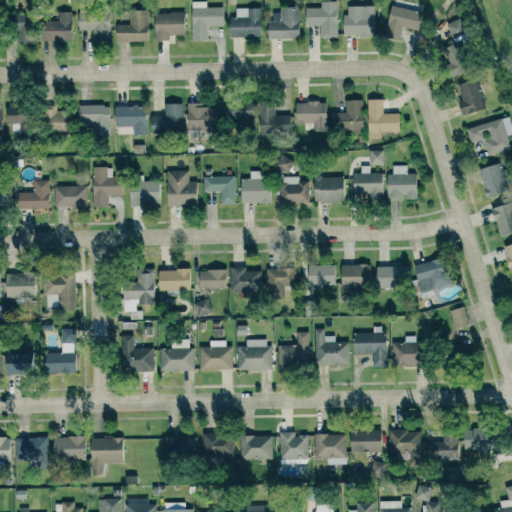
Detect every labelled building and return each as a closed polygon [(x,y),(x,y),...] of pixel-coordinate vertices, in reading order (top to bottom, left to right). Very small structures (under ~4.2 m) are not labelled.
[(207,1),(191,1),(192,41),(207,40),(206,26),(223,25),(222,7),(207,7),(207,1)] [(305,8),(305,26),(319,25),(319,38),(337,38),(336,1),(321,1),(321,7),(305,8)] [(417,30),(421,12),(390,5),(383,37),(398,41),(401,27),(417,30)] [(374,35),(374,6),(360,6),(360,15),(343,14),(342,35),(374,35)] [(229,37),(261,37),(261,8),(236,7),(236,17),(229,17),(229,37)] [(115,41),(146,41),(145,9),(126,9),(126,20),(115,20),(115,41)] [(40,21),(39,41),(69,42),(70,12),(57,12),(57,21),(40,21)] [(77,12),(76,30),(86,31),(86,41),(108,42),(109,13),(77,12)] [(183,12),(153,13),(154,40),(168,40),(168,35),(184,34),(183,12)] [(15,43),(29,44),(30,14),(5,13),(5,33),(15,34),(15,43)] [(448,77),(474,65),(462,38),(441,48),(448,63),(443,66),(448,77)] [(460,115),(484,108),(475,79),(455,84),(460,100),(456,101),(460,115)] [(399,131),(398,113),(382,113),(382,99),(367,99),(368,139),(380,139),(380,132),(399,131)] [(362,100),(345,100),(345,112),(331,112),(332,130),(363,129),(362,100)] [(326,102),(295,102),(294,123),(312,123),(312,129),(326,129),(326,102)] [(182,103),(164,103),(163,116),(149,116),(149,133),(181,134),(182,103)] [(186,103),(187,131),(217,130),(217,106),(201,106),(201,103),(186,103)] [(274,104),(259,104),(258,134),(290,134),(290,115),(273,115),(274,104)] [(41,105),(42,132),(67,132),(66,110),(57,110),(57,105),(41,105)] [(109,105),(77,105),(77,123),(90,122),(91,137),(109,137),(109,105)] [(113,126),(132,127),(132,135),(144,135),(144,106),(113,105),(113,126)] [(4,107),(5,123),(11,123),(12,133),(22,132),(21,106),(4,107)] [(250,106),(224,106),(225,131),(251,131),(250,106)] [(502,118),(506,135),(511,134),(511,129),(508,116),(502,118)] [(465,128),(469,143),(482,140),(487,155),(510,149),(501,119),(465,128)] [(383,150),(369,150),(369,165),(383,165),(383,150)] [(293,160),(280,155),(275,168),(288,173),(293,160)] [(485,197),(508,191),(500,163),(477,169),(485,197)] [(387,199),(417,197),(416,173),(407,174),(407,165),(392,165),(392,174),(386,174),(387,199)] [(353,194),(368,193),(369,200),(383,200),(382,173),(370,173),(369,166),(360,166),(361,173),(352,174),(353,194)] [(91,206),(107,206),(107,195),(121,195),(121,177),(107,177),(107,167),(92,167),(91,206)] [(188,170),(165,171),(166,205),(196,205),(196,181),(188,182),(188,170)] [(261,171),(249,171),(249,179),(240,179),(239,203),(269,203),(269,179),(261,179),(261,171)] [(203,192),(219,191),(220,204),(235,204),(234,176),(202,176),(203,192)] [(299,177),(280,176),(280,202),(308,203),(309,181),(299,181),(299,177)] [(343,176),(313,177),(313,202),(343,202),(343,176)] [(48,180),(33,180),(33,192),(17,192),(17,209),(49,208),(48,180)] [(159,182),(129,181),(128,205),(158,206),(159,182)] [(9,183),(0,183),(0,207),(9,208),(9,183)] [(86,207),(86,186),(54,186),(54,207),(86,207)] [(497,236),(511,233),(511,201),(491,206),(497,236)] [(511,280),(511,279),(511,243),(503,246),(511,280)] [(421,294),(449,284),(439,257),(412,266),(421,294)] [(368,264),(340,265),(340,286),(369,286),(368,264)] [(333,265),(306,265),(307,285),(334,284),(333,265)] [(375,266),(374,288),(404,289),(404,267),(375,266)] [(246,267),(229,267),(229,295),(260,294),(260,270),(246,271),(246,267)] [(266,267),(266,298),(284,298),(284,286),(294,287),(294,268),(266,267)] [(122,311),(135,311),(135,304),(153,304),(153,269),(135,269),(135,282),(122,282),(122,311)] [(189,270),(157,269),(157,290),(189,291),(189,270)] [(198,289),(226,288),(225,270),(198,270),(198,289)] [(5,298),(34,297),(34,273),(4,273),(5,298)] [(75,310),(73,274),(42,275),(43,295),(58,294),(58,311),(75,310)] [(196,317),(211,314),(207,299),(193,302),(196,317)] [(453,329),(468,324),(463,306),(448,311),(453,329)] [(323,336),(323,328),(313,329),(314,366),(348,365),(347,342),(334,342),(333,336),(323,336)] [(277,345),(278,369),(308,369),(308,332),(296,332),(296,345),(277,345)] [(61,353),(43,353),(43,373),(73,374),(74,333),(61,333),(61,353)] [(371,353),(371,368),(386,367),(385,333),(351,333),(352,353),(371,353)] [(153,371),(152,348),(133,348),(133,335),(121,336),(121,372),(153,371)] [(194,370),(194,348),(188,348),(188,339),(170,339),(170,348),(159,349),(159,371),(194,370)] [(237,370),(270,369),(269,339),(246,339),(246,346),(237,347),(237,370)] [(231,370),(230,340),(209,341),(209,346),(198,347),(199,370),(231,370)] [(391,367),(420,366),(419,342),(391,343),(391,367)] [(442,345),(442,360),(466,359),(466,344),(442,345)] [(0,373),(2,374),(2,373),(30,373),(31,352),(0,352),(0,373)] [(461,461),(488,462),(489,429),(462,428),(461,461)] [(380,429),(349,430),(349,452),(380,451),(380,429)] [(389,454),(396,453),(396,459),(421,459),(420,429),(388,430),(389,454)] [(307,435),(293,435),(293,432),(278,432),(279,459),(308,458),(307,435)] [(345,433),(314,434),(314,458),(326,458),(326,464),(345,463),(345,433)] [(202,460),(210,460),(210,465),(233,464),(232,434),(201,435),(202,460)] [(272,459),(272,435),(239,436),(240,460),(272,459)] [(443,441),(426,442),(427,460),(457,459),(457,435),(443,435),(443,441)] [(83,436),(51,437),(52,460),(84,460),(83,436)] [(0,461),(9,462),(9,438),(0,437),(0,461)] [(47,461),(47,437),(14,438),(14,462),(47,461)] [(121,437),(90,438),(91,475),(101,475),(100,463),(122,463),(121,437)] [(164,461),(196,461),(196,437),(164,437),(164,461)] [(369,476),(383,478),(385,462),(371,461),(369,476)] [(447,511),(448,508),(440,508),(440,501),(431,502),(431,485),(416,486),(417,499),(421,499),(421,511),(447,511)] [(121,511),(121,499),(99,499),(98,511),(121,511)] [(379,501),(379,511),(410,511),(411,507),(401,508),(401,500),(379,501)] [(84,511),(85,507),(75,507),(74,501),(61,502),(61,511),(84,511)] [(126,511),(155,511),(156,501),(126,502),(126,511)] [(373,511),(373,502),(355,503),(356,509),(345,510),(345,511),(373,511)]
